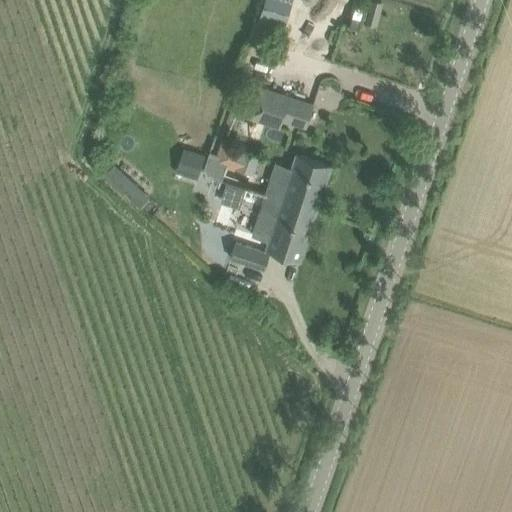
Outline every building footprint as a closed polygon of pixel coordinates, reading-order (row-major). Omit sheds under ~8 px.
[(274,24),(280,5),(264,0),(258,19),(274,24)] [(380,11),(383,1),(380,0),(369,0),(367,7),(380,11)] [(282,118),(306,126),(314,102),(258,83),(247,116),(280,126),(282,118)] [(210,150),(204,167),(215,177),(222,179),(226,165),(235,168),(235,166),(253,173),(260,155),(221,139),(217,152),(210,150)] [(174,170),(196,176),(203,152),(181,145),(174,170)] [(264,246),(271,249),(281,252),(300,258),(331,163),(297,152),(281,199),(265,194),(253,234),(266,239),(264,246)] [(120,168),(109,179),(126,195),(137,184),(120,168)] [(271,251),(235,240),(230,258),(265,268),(271,251)]
